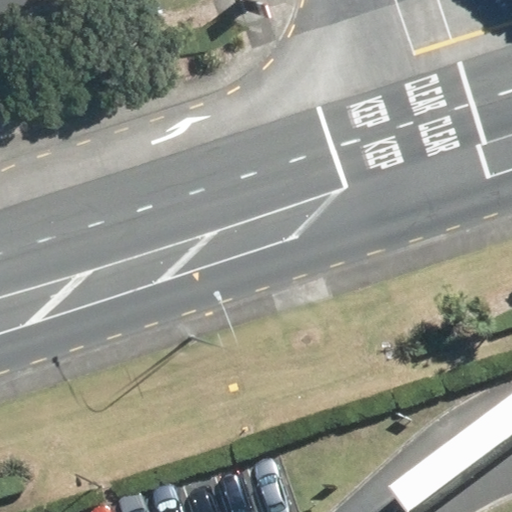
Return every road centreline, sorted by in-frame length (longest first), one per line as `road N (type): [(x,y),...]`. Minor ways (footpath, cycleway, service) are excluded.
road 1 (primary): [(35,280),(444,149)]
road 2 (unclassified): [(444,149),(392,0)]
